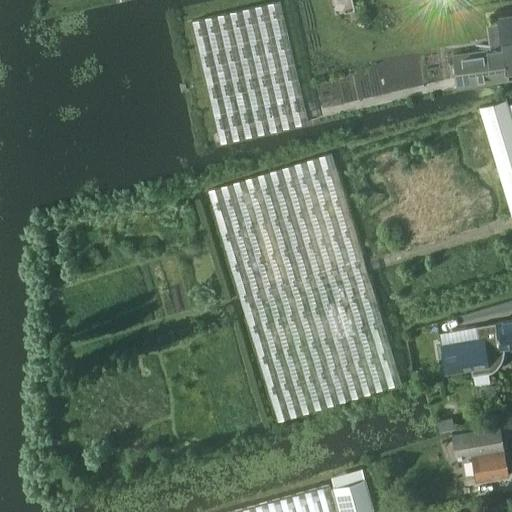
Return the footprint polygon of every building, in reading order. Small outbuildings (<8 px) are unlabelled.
[(192,21),(220,142),(308,121),(280,0),(192,21)] [(487,50),(450,55),(454,86),(505,80),(504,72),(511,70),(511,14),(494,17),(495,23),(497,41),(500,40),(501,48),(498,48),(487,50)] [(505,98),(478,107),(479,112),(511,215),(511,214),(511,121),(511,119),(511,118),(511,103),(507,105),(505,98)] [(331,152),(207,190),(277,420),(401,383),(385,329),(332,156),(331,152)] [(471,375),(489,372),(497,366),(502,358),(503,348),(511,346),(511,319),(495,322),(475,326),(477,338),(440,344),(444,372),(470,368),(471,375)] [(453,418),(439,421),(441,432),(455,429),(453,418)] [(470,456),(475,481),(508,475),(498,425),(451,434),(455,459),(470,456)] [(333,485),(331,486),(338,511),(374,511),(365,477),(364,477),(333,485)] [(338,511),(331,486),(330,483),(223,511),(338,511)]
